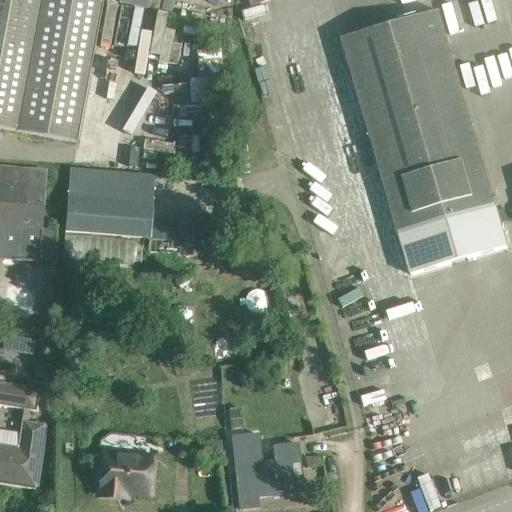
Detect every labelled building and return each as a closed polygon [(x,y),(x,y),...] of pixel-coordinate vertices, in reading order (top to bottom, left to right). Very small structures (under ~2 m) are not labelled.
[(0,0),(0,129),(76,143),(102,0),(0,0)] [(441,11),(343,39),(362,103),(385,181),(411,273),(509,244),(441,11)] [(500,50),(460,58),(465,81),(505,73),(500,50)] [(41,244),(46,171),(0,167),(0,260),(39,264),(41,244)] [(151,223),(155,176),(69,169),(64,235),(143,241),(141,269),(149,270),(150,254),(240,257),(241,240),(229,239),(229,236),(203,236),(202,240),(195,238),(195,226),(151,223)] [(222,212),(225,235),(237,234),(234,211),(222,212)] [(253,239),(255,247),(267,246),(265,238),(253,239)] [(65,239),(64,261),(139,266),(142,246),(65,239)] [(282,257),(286,273),(301,269),(297,253),(282,257)] [(177,312),(177,330),(189,330),(189,312),(177,312)] [(51,368),(37,366),(35,378),(49,380),(51,368)] [(6,377),(0,375),(0,405),(25,409),(23,422),(18,449),(0,446),(0,484),(35,490),(45,427),(28,424),(31,410),(36,411),(39,390),(4,384),(6,377)] [(241,409),(229,410),(230,421),(231,431),(243,429),(242,420),(241,409)] [(259,434),(231,437),(239,511),(259,510),(258,499),(266,498),(262,463),(259,434)] [(274,462),(262,463),(266,498),(292,495),(288,462),(300,461),(298,444),(272,446),(274,462)] [(152,455),(104,450),(99,488),(101,489),(100,497),(114,498),(115,490),(143,493),(144,477),(150,478),(152,455)] [(323,456),(306,457),(306,468),(323,467),(323,456)]
